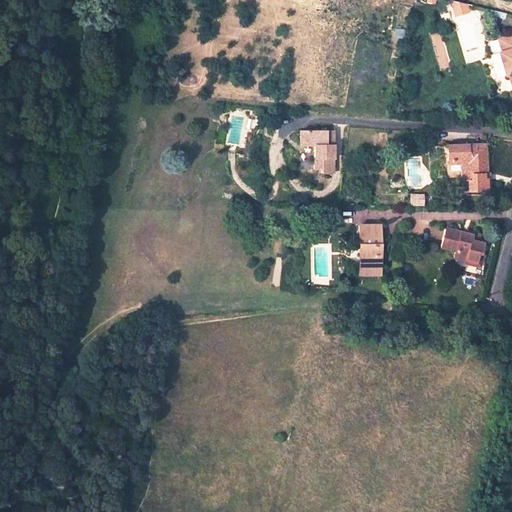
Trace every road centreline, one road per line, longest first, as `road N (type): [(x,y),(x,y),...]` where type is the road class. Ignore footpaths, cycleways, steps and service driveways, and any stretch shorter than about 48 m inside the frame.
road 1 (unclassified): [(511,136),(282,118),(278,139)]
road 2 (unclassified): [(511,213),(363,213)]
